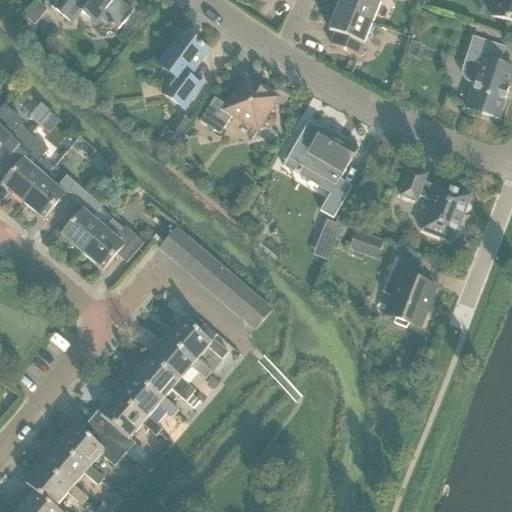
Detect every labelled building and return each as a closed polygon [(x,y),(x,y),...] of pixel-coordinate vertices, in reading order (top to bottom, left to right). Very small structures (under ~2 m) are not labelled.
[(82,14),(95,25),(101,19),(116,32),(133,12),(123,4),(125,0),(55,0),(50,6),(73,25),(82,14)] [(337,0),(334,9),(372,24),(381,0),(337,0)] [(511,23),(511,0),(492,0),(496,1),(491,17),(511,23)] [(359,57),(372,24),(334,9),(329,21),(333,22),(329,32),(335,34),(331,46),(359,57)] [(184,110),(201,88),(189,79),(208,53),(176,29),(176,30),(181,34),(158,67),(175,79),(163,95),(184,110)] [(498,120),(511,77),(511,69),(499,66),(504,49),(473,39),(465,62),(462,72),(463,76),(464,79),(467,82),(475,84),(468,106),(483,111),(481,116),(483,116),(483,115),(498,120)] [(257,133),(278,99),(245,78),(226,107),(215,99),(200,123),(220,136),(232,117),(257,133)] [(181,138),(191,123),(179,115),(169,130),(181,138)] [(12,156),(30,135),(13,120),(2,132),(0,130),(0,151),(3,148),(12,156)] [(312,125),(308,123),(283,168),(330,195),(320,212),(333,219),(352,187),(340,181),(358,150),(346,144),(348,141),(338,135),(336,138),(313,124),(312,125)] [(44,179),(45,180),(53,169),(42,159),(48,151),(30,135),(12,156),(13,156),(0,170),(0,172),(8,180),(3,186),(23,204),(44,179)] [(437,189),(424,183),(426,176),(410,170),(400,197),(416,203),(418,197),(432,202),(420,232),(452,244),(470,197),(438,185),(437,189)] [(67,213),(84,193),(67,177),(56,190),(45,180),(44,179),(23,204),(44,221),(57,205),(67,213)] [(82,254),(104,230),(92,220),(102,208),(84,193),(67,213),(76,221),(62,237),(82,254)] [(104,230),(82,254),(103,272),(117,256),(127,264),(144,244),(126,228),(124,230),(112,220),(104,230)] [(169,258),(186,239),(176,231),(160,250),(169,258)] [(375,261),(383,242),(356,231),(348,250),(375,261)] [(178,266),(195,246),(186,239),(169,258),(178,266)] [(188,274),(205,255),(195,246),(178,266),(188,274)] [(197,282),(214,263),(205,255),(188,274),(197,282)] [(419,330),(435,289),(417,282),(422,269),(396,259),(382,294),(393,298),(385,317),(396,321),(395,325),(406,330),(408,326),(419,330)] [(207,290),(223,271),(214,263),(197,282),(207,290)] [(216,298),(233,279),(223,271),(207,290),(216,298)] [(225,306),(242,287),(233,279),(216,298),(225,306)] [(235,314),(252,295),(242,287),(225,306),(235,314)] [(245,322),(261,303),(252,295),(235,314),(245,322)] [(261,303),(245,322),(255,331),(272,312),(261,303)] [(195,364),(197,361),(207,349),(221,361),(228,354),(213,341),(210,344),(183,320),(167,339),(195,364)] [(211,373),(197,361),(195,364),(167,339),(150,359),(179,383),(181,380),(191,368),(205,380),(211,373)] [(195,392),(181,380),(179,383),(150,359),(134,378),(162,402),(165,399),(172,391),(186,403),(185,404),(194,411),(201,403),(192,395),(195,392)] [(179,411),(165,399),(162,402),(134,378),(117,397),(146,422),(148,418),(158,407),(172,419),(179,411)] [(162,430),(148,418),(146,422),(117,397),(100,417),(111,426),(103,434),(126,455),(134,445),(129,440),(142,426),(156,438),(162,430)] [(126,455),(103,434),(95,444),(76,427),(59,447),(88,471),(90,468),(100,456),(114,468),(126,455)] [(104,480),(90,468),(88,471),(59,447),(43,466),(71,490),(74,487),(84,475),(98,487),(104,480)] [(88,499),(74,487),(71,490),(43,466),(26,486),(35,494),(35,493),(54,510),(55,509),(68,494),(82,506),(88,499)] [(57,511),(55,509),(54,510),(35,493),(35,494),(18,511),(57,511)] [(97,511),(106,511),(109,508),(103,503),(96,511),(97,511)]
